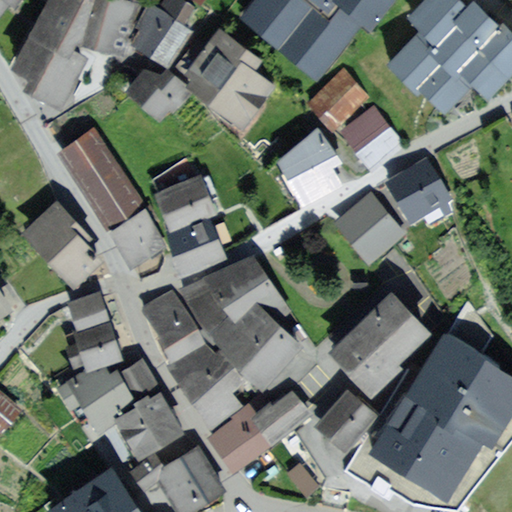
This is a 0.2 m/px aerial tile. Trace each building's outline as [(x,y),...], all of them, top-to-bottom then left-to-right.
[(55,0),(38,40),(77,56),(82,47),(86,50),(102,0),(55,0)] [(144,10),(103,0),(102,0),(86,50),(126,60),(144,10)] [(197,10),(181,0),(169,0),(160,13),(150,8),(135,50),(167,68),(190,32),(182,27),(197,10)] [(375,31),(399,0),(257,0),(243,19),(322,81),(367,24),(375,31)] [(511,81),(511,31),(480,1),(472,10),(461,0),(428,0),(409,21),(423,34),(391,68),(422,97),(426,92),(450,114),(476,86),(493,101),(511,81)] [(194,78),(188,85),(243,125),(271,87),(250,72),(260,59),(219,29),(187,72),(194,78)] [(25,94),(67,110),(89,62),(77,56),(38,40),(31,37),(14,73),(30,82),(25,94)] [(190,91),(166,72),(159,77),(143,72),(125,91),(158,121),(169,109),(172,113),(190,91)] [(305,108),(331,136),(368,102),(342,74),(305,108)] [(372,108),(338,135),(370,176),(404,149),(372,108)] [(95,130),(58,154),(108,230),(145,206),(95,130)] [(317,131),(279,165),(303,209),(353,182),(317,131)] [(426,162),(386,186),(411,228),(451,204),(426,162)] [(201,178),(158,195),(172,229),(214,213),(201,178)] [(336,226),(370,266),(404,237),(370,197),(336,226)] [(75,292),(105,264),(72,229),(77,224),(57,204),(22,236),(75,292)] [(166,249),(144,212),(110,233),(132,270),(166,249)] [(209,219),(167,235),(182,274),(224,258),(209,219)] [(261,307),(279,324),(291,317),(254,261),(211,282),(234,318),(241,326),(261,307)] [(211,282),(180,293),(214,338),(234,318),(211,282)] [(0,283),(0,320),(16,310),(0,283)] [(180,293),(142,313),(171,368),(205,345),(214,338),(180,293)] [(144,462),(185,438),(143,363),(122,375),(116,364),(124,362),(100,294),(67,305),(88,372),(70,382),(102,434),(118,425),(144,462)] [(394,295),(332,356),(377,401),(408,370),(403,366),(434,336),(394,295)] [(279,324),(261,307),(241,326),(234,318),(214,338),(268,396),(307,349),(279,324)] [(511,375),(447,338),(378,458),(455,502),(488,445),(497,450),(511,424),(511,375)] [(205,345),(171,368),(212,432),(240,409),(230,393),(243,380),(205,345)] [(348,390),(317,430),(352,458),(379,415),(348,390)] [(0,391),(0,434),(1,436),(22,410),(0,391)] [(256,415),(250,420),(271,446),(309,416),(291,393),(272,408),(269,405),(256,415)] [(240,409),(212,432),(206,437),(237,474),(271,446),(250,420),(256,415),(247,403),(240,409)] [(201,511),(225,497),(197,449),(154,477),(175,511),(201,511)] [(141,511),(114,469),(52,511),(141,511)]
